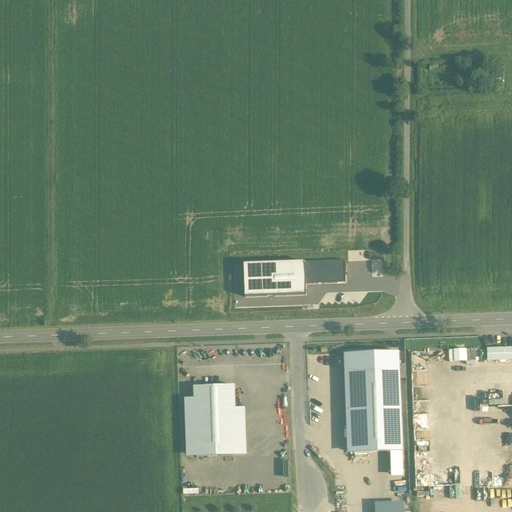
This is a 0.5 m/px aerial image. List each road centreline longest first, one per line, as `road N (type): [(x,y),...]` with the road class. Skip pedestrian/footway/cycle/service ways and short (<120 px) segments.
road 1 (residential): [(404,323),(407,0)]
road 2 (tertiary): [(296,327),(0,337)]
road 3 (residential): [(296,327),(307,488)]
